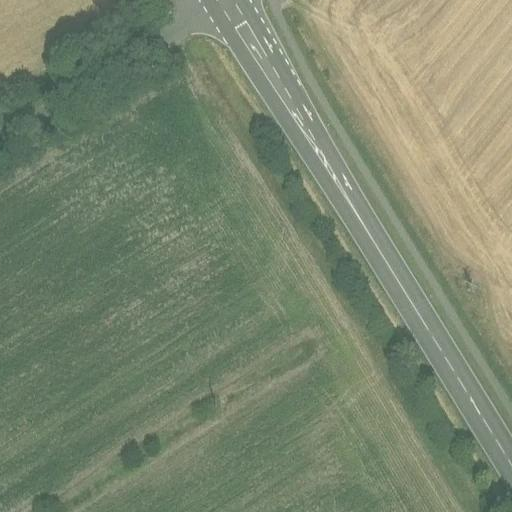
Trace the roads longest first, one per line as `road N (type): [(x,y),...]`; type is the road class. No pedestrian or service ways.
road 1 (primary): [(229,0),(511,470)]
road 2 (residential): [(0,153),(226,0)]
